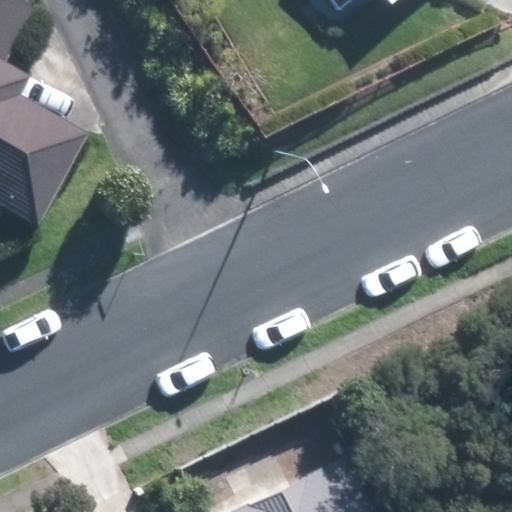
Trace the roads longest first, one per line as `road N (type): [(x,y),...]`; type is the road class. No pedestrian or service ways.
road 1 (residential): [(245,290),(86,0)]
road 2 (residential): [(245,290),(511,161)]
road 3 (residential): [(0,413),(245,290)]
